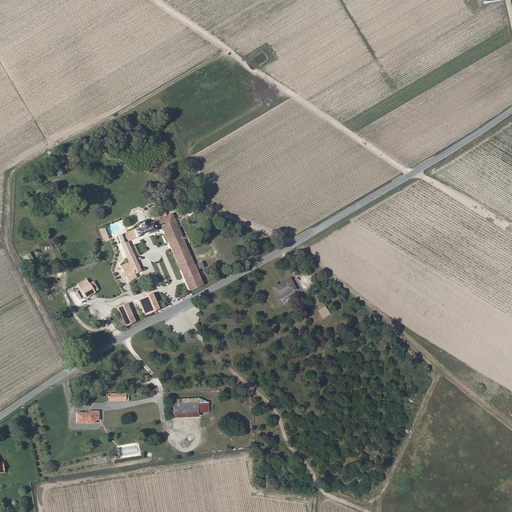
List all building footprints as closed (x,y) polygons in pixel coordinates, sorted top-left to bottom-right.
[(128,241),(161,228),(189,290),(202,285),(172,214),(145,224),(145,223),(142,222),(140,223),(139,226),(139,227),(118,235),(128,262),(121,266),(128,281),(136,277),(134,274),(141,270),(128,241)] [(37,269),(29,252),(23,255),(31,272),(37,269)] [(84,275),(74,280),(77,285),(87,280),(84,275)] [(298,290),(292,279),(280,286),(279,284),(273,287),(280,300),(298,290)] [(89,283),(80,288),(85,297),(94,292),(89,283)] [(159,308),(152,293),(138,299),(145,315),(159,308)] [(133,316),(128,303),(117,308),(123,321),(133,316)] [(331,314),(326,306),(319,311),(324,318),(331,314)] [(135,320),(133,316),(123,321),(124,325),(135,320)] [(125,393),(109,393),(109,401),(125,400),(125,393)] [(201,399),(183,399),(183,414),(175,414),(175,418),(201,417),(201,413),(210,413),(209,403),(201,399)] [(183,399),(175,399),(175,414),(183,414),(183,399)] [(76,422),(94,422),(94,419),(98,419),(98,411),(88,411),(88,413),(76,413),(76,422)]
